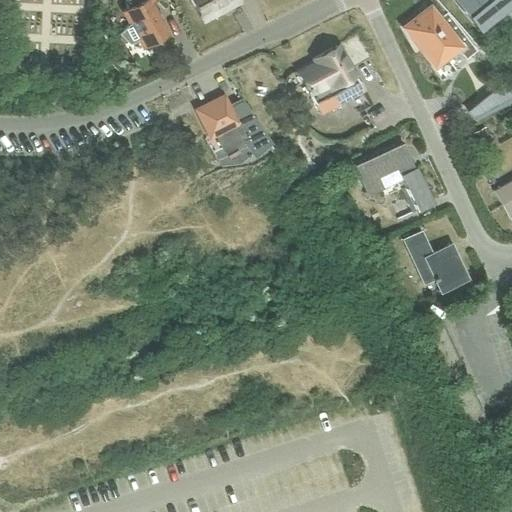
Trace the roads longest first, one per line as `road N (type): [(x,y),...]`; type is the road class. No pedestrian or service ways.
road 1 (residential): [(0,123),(96,115),(337,0)]
road 2 (residential): [(493,266),(368,0)]
